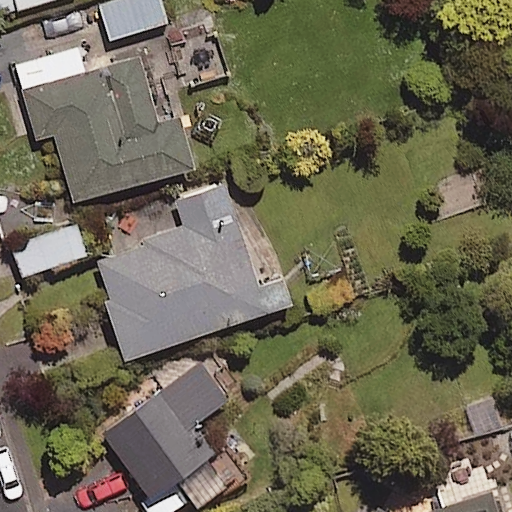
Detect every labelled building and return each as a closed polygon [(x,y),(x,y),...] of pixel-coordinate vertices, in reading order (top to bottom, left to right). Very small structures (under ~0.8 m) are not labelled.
[(0,0),(0,15),(52,0),(0,0)] [(112,39),(168,23),(161,0),(122,0),(103,6),(112,39)] [(147,54),(86,71),(80,48),(17,66),(37,138),(57,132),(76,201),(194,168),(177,108),(163,112),(147,54)] [(128,359),(270,312),(228,184),(177,201),(186,229),(96,259),(128,359)] [(23,276),(87,258),(78,224),(14,242),(23,276)] [(199,423),(230,401),(204,364),(106,434),(153,500),(180,481),(200,509),(240,480),(199,423)] [(498,511),(492,493),(434,511),(498,511)]
